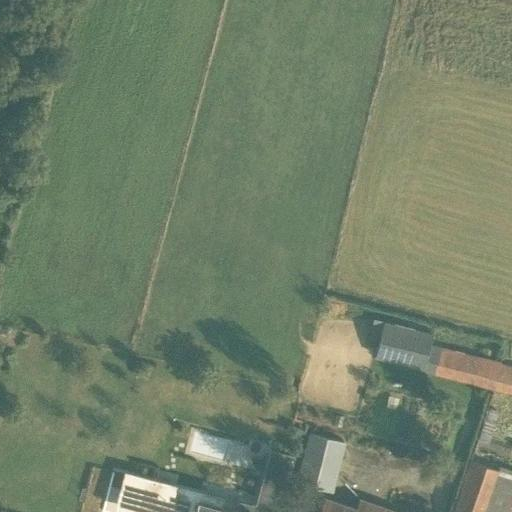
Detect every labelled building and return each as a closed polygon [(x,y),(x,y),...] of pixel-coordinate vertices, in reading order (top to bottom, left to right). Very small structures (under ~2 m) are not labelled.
[(488,387),(495,361),(431,344),(433,332),(384,320),(375,358),(488,387)] [(511,364),(495,361),(488,387),(511,392),(511,364)] [(488,443),(499,410),(490,407),(479,440),(488,443)] [(333,489),(345,441),(309,432),(296,479),(333,489)] [(483,511),(498,470),(468,460),(450,511),(483,511)] [(264,492),(284,497),(289,477),(269,472),(264,492)] [(145,511),(266,511),(267,508),(252,504),(250,511),(246,511),(222,505),(200,499),(201,496),(114,473),(107,502),(145,511)] [(402,511),(358,497),(355,508),(324,498),(319,511),(402,511)]
